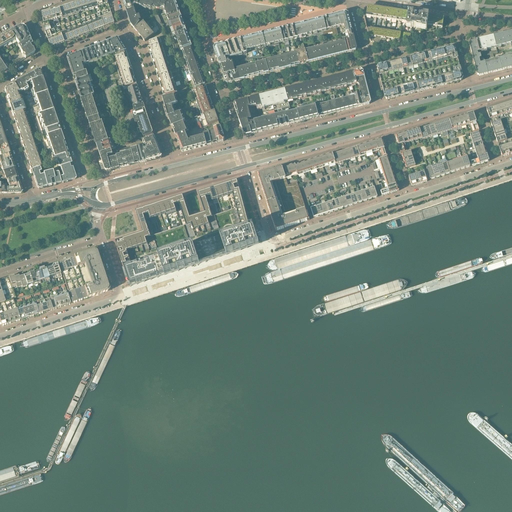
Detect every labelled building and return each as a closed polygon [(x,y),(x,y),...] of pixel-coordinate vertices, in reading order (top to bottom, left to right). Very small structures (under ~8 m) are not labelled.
[(85,0),(80,2),(83,11),(84,13),(89,11),(85,0)] [(90,0),(86,0),(85,0),(89,11),(94,9),(93,8),(90,0)] [(96,0),(90,0),(93,8),(94,8),(98,7),(96,0)] [(136,16),(134,7),(133,4),(135,4),(136,5),(138,6),(140,0),(122,0),(131,25),(134,29),(137,27),(140,23),(139,20),(140,20),(139,15),(138,16),(136,16)] [(179,12),(175,0),(174,0),(140,0),(138,6),(142,7),(142,6),(147,8),(147,7),(151,9),(153,6),(155,10),(165,11),(165,10),(167,16),(179,12)] [(75,3),(70,5),(73,15),(78,14),(78,13),(75,3)] [(70,5),(65,6),(68,17),(73,15),(70,5)] [(65,6),(60,8),(62,17),(63,19),(68,18),(68,17),(65,6)] [(367,6),(367,8),(367,11),(362,10),(364,16),(406,22),(406,26),(417,27),(421,27),(421,28),(427,29),(427,26),(437,27),(436,30),(442,29),(444,18),(423,14),(423,16),(413,15),(414,13),(367,6)] [(43,13),(42,14),(42,15),(44,23),(45,31),(45,32),(49,30),(51,30),(51,29),(49,22),(46,12),(43,13)] [(167,16),(165,17),(167,23),(169,22),(181,18),(179,12),(167,16)] [(352,31),(348,14),(345,12),(337,14),(341,26),(343,34),(346,33),(348,32),(352,31)] [(341,26),(337,14),(319,19),(323,36),(337,33),(336,28),(341,26)] [(106,16),(101,18),(105,27),(110,25),(106,16)] [(105,27),(101,18),(96,20),(100,29),(105,27)] [(169,22),(167,23),(171,33),(174,32),(185,28),(181,18),(169,22)] [(324,39),(323,36),(319,19),(308,22),(311,34),(313,42),(324,39)] [(92,22),(91,22),(95,31),(100,29),(96,20),(92,22)] [(91,21),(86,23),(86,24),(90,33),(95,31),(91,22),(91,21)] [(138,34),(147,27),(143,22),(137,27),(134,29),(138,34)] [(311,34),(308,22),(296,25),(299,37),(308,35),(311,34)] [(86,24),(81,26),(85,35),(90,33),(86,24)] [(81,26),(76,28),(80,37),(85,35),(81,26)] [(29,38),(25,29),(20,27),(16,29),(10,31),(15,40),(19,45),(29,38)] [(142,38),(151,31),(147,27),(138,34),(142,38)] [(379,29),(367,27),(369,35),(378,37),(379,29)] [(76,28),(71,30),(75,39),(80,37),(76,28)] [(174,32),(171,33),(173,38),(176,37),(187,33),(185,28),(174,32)] [(289,39),(286,28),(281,29),(284,41),(289,39)] [(284,41),(281,29),(262,34),(265,45),(282,41),(284,41)] [(390,31),(379,29),(378,37),(388,38),(390,31)] [(49,30),(45,32),(48,39),(51,47),(53,48),(56,46),(51,36),(49,30)] [(65,30),(60,32),(65,43),(70,41),(66,32),(65,30)] [(66,32),(70,41),(75,39),(71,30),(66,32)] [(15,40),(10,31),(5,34),(11,42),(15,40)] [(147,41),(154,35),(151,31),(142,38),(145,42),(146,41),(147,41)] [(357,49),(352,31),(348,32),(349,36),(349,37),(349,39),(352,52),(356,51),(357,49)] [(411,34),(390,31),(388,38),(400,40),(410,37),(411,34)] [(511,31),(507,33),(493,36),(495,48),(506,45),(511,43),(511,31)] [(60,32),(56,34),(60,45),(65,43),(60,32)] [(176,37),(173,38),(175,43),(178,42),(189,38),(187,33),(176,37)] [(11,42),(5,34),(1,36),(7,44),(11,42)] [(56,34),(51,36),(56,46),(60,45),(56,34)] [(265,45),(262,34),(243,39),(246,50),(265,45)] [(495,48),(493,36),(478,40),(481,51),(495,48)] [(352,52),(349,39),(349,37),(344,38),(344,41),(345,41),(348,53),(352,52)] [(29,46),(31,45),(29,38),(19,45),(18,46),(19,45),(22,50),(21,51),(29,46)] [(164,53),(161,43),(160,38),(146,43),(147,44),(149,43),(150,47),(148,47),(149,51),(148,52),(149,54),(150,54),(151,57),(164,53)] [(178,42),(175,43),(177,50),(180,49),(181,52),(182,51),(192,48),(190,43),(189,38),(178,42)] [(117,39),(110,41),(113,50),(123,46),(119,39),(117,39)] [(246,53),(246,50),(243,39),(237,40),(241,53),(241,54),(246,53)] [(348,53),(345,41),(344,41),(327,45),(326,39),(320,40),(320,44),(323,43),(324,46),(305,51),(308,63),(348,53)] [(237,40),(231,42),(235,55),(241,53),(237,40)] [(110,41),(106,43),(110,54),(114,53),(113,50),(110,41)] [(483,75),(480,63),(478,58),(480,57),(480,55),(477,55),(474,41),(470,42),(469,44),(475,67),(477,75),(479,76),(483,75)] [(235,55),(231,42),(215,46),(213,49),(217,60),(225,57),(235,55)] [(102,45),(106,56),(106,57),(109,56),(109,55),(110,54),(106,43),(102,45)] [(102,45),(97,46),(102,58),(106,56),(102,45)] [(29,46),(21,51),(20,51),(23,55),(24,56),(24,57),(25,59),(34,53),(32,49),(29,46)] [(102,58),(97,46),(93,48),(97,60),(101,58),(102,58)] [(126,52),(123,46),(113,50),(114,53),(115,54),(117,53),(118,54),(126,52)] [(97,60),(93,48),(89,50),(93,61),(97,60)] [(192,48),(182,51),(184,57),(194,54),(192,48)] [(308,63),(305,51),(305,49),(296,51),(296,53),(300,65),(302,65),(302,64),(304,63),(304,64),(308,63)] [(93,61),(89,50),(85,51),(89,63),(91,62),(93,61)] [(80,53),(82,59),(83,61),(84,64),(89,63),(85,51),(80,53)] [(129,61),(129,60),(129,59),(128,58),(126,52),(118,54),(118,55),(115,56),(117,63),(115,64),(117,68),(130,64),(129,61)] [(68,58),(67,59),(69,63),(82,59),(80,53),(68,58)] [(168,63),(166,58),(164,53),(151,57),(152,61),(152,62),(152,63),(153,63),(154,67),(168,63)] [(300,65),(296,53),(291,55),(286,56),(285,53),(283,54),(284,56),(269,60),(265,61),(266,62),(259,64),(258,59),(255,60),(256,65),(252,66),(251,63),(246,64),(247,67),(237,69),(238,72),(240,81),(300,65)] [(194,54),(184,57),(186,63),(196,59),(194,54)] [(511,54),(494,59),(497,71),(511,67),(511,54)] [(226,61),(226,60),(225,57),(217,60),(223,75),(231,73),(235,72),(233,66),(234,65),(233,62),(232,63),(232,62),(229,63),(229,60),(226,61)] [(451,73),(454,73),(454,69),(460,68),(459,66),(458,59),(451,61),(450,57),(447,58),(442,59),(437,61),(433,62),(428,63),(423,64),(418,66),(413,67),(408,68),(403,69),(398,71),(393,72),(389,73),(384,74),(379,76),(381,84),(383,91),(388,90),(392,88),(397,87),(402,86),(407,85),(412,83),(417,82),(422,81),(427,80),(432,78),(436,77),(441,76),(446,75),(451,73)] [(84,72),(82,66),(81,62),(83,61),(82,59),(69,63),(73,76),(84,72)] [(196,59),(186,63),(188,68),(198,65),(196,59)] [(497,71),(494,59),(480,63),(483,75),(497,71)] [(168,63),(154,67),(155,71),(155,73),(156,73),(157,77),(171,73),(168,63)] [(130,64),(117,68),(120,78),(133,74),(132,71),(133,70),(132,68),(131,68),(130,64)] [(198,65),(188,68),(192,79),(202,75),(198,65)] [(460,68),(454,69),(454,73),(456,72),(458,81),(461,81),(463,79),(460,68)] [(38,70),(33,73),(36,79),(42,77),(40,71),(38,70)] [(361,70),(354,72),(356,79),(364,77),(363,72),(361,70)] [(88,77),(87,73),(86,72),(84,72),(73,76),(75,82),(88,77)] [(240,81),(238,72),(235,72),(231,73),(233,82),(240,81)] [(358,84),(356,79),(354,72),(338,76),(341,87),(352,85),(352,86),(358,84)] [(36,79),(33,73),(22,79),(25,85),(29,82),(36,79)] [(171,73),(157,77),(159,81),(158,81),(158,83),(159,83),(161,87),(174,82),(171,73)] [(231,73),(223,75),(226,83),(228,84),(233,82),(231,73)] [(133,74),(120,78),(123,88),(136,84),(135,80),(136,79),(136,78),(134,78),(133,74)] [(202,75),(192,79),(195,88),(205,84),(202,75)] [(92,83),(90,76),(88,77),(75,82),(77,88),(92,83)] [(47,92),(45,86),(42,77),(36,79),(29,82),(30,86),(32,86),(33,87),(30,88),(33,96),(35,95),(47,92)] [(364,77),(356,79),(358,84),(359,84),(360,88),(367,87),(364,77)] [(27,89),(25,85),(22,79),(17,81),(23,90),(25,93),(27,92),(26,90),(27,89)] [(328,79),(314,82),(317,94),(331,90),(328,79)] [(17,81),(13,84),(18,92),(23,90),(17,81)] [(91,89),(97,87),(98,85),(97,81),(92,83),(77,88),(79,93),(91,89)] [(174,82),(161,87),(162,90),(161,91),(161,92),(162,93),(163,93),(164,97),(177,92),(174,82)] [(314,82),(300,86),(303,97),(303,98),(304,98),(304,97),(317,94),(314,82)] [(13,84),(5,89),(4,91),(6,96),(17,92),(18,92),(13,84)] [(153,134),(137,86),(124,91),(131,112),(135,111),(136,114),(133,115),(133,116),(133,118),(135,122),(136,124),(136,125),(138,124),(140,129),(141,129),(141,131),(140,131),(142,136),(143,135),(144,138),(152,135),(153,134)] [(194,90),(193,91),(194,96),(208,91),(206,86),(194,90)] [(300,86),(286,90),(289,101),(298,98),(298,99),(299,99),(299,98),(303,97),(300,86)] [(367,87),(360,88),(361,93),(360,93),(363,106),(369,104),(370,102),(367,87)] [(93,95),(91,89),(79,93),(81,99),(92,95),(93,95)] [(289,101),(286,90),(263,95),(267,109),(269,108),(269,106),(288,101),(289,101)] [(208,91),(194,96),(198,106),(211,101),(210,98),(210,97),(210,95),(209,95),(208,91)] [(17,92),(6,96),(7,100),(19,97),(17,92)] [(47,92),(35,95),(36,98),(34,99),(35,103),(37,102),(38,105),(50,101),(47,92)] [(354,95),(355,95),(358,107),(363,106),(360,93),(354,95)] [(96,108),(92,95),(81,99),(85,111),(96,108)] [(179,108),(178,104),(178,103),(177,103),(175,96),(176,96),(175,95),(164,98),(163,99),(168,117),(181,112),(179,108),(180,108),(179,108)] [(267,109),(263,95),(259,96),(262,110),(267,109)] [(358,107),(355,95),(346,98),(349,110),(358,107)] [(262,110),(259,96),(248,99),(250,106),(256,105),(257,109),(260,108),(261,111),(262,110)] [(19,97),(7,100),(9,105),(22,101),(21,99),(20,99),(19,97)] [(349,110),(346,98),(337,100),(340,112),(349,110)] [(251,119),(248,107),(250,106),(248,99),(235,103),(233,105),(239,122),(248,120),(251,119)] [(324,116),(321,104),(320,99),(315,100),(316,103),(316,104),(319,117),(324,116)] [(340,112),(337,100),(329,102),(332,114),(340,112)] [(22,101),(9,105),(12,114),(23,110),(25,110),(24,108),(23,108),(21,103),(22,103),(22,101)] [(53,109),(50,101),(38,105),(41,113),(53,109)] [(212,105),(211,101),(198,106),(201,115),(203,115),(214,111),(213,107),(214,106),(213,105),(212,105)] [(289,107),(288,101),(269,106),(269,108),(267,109),(262,110),(263,113),(268,112),(274,111),(279,109),(283,108),(285,108),(289,107)] [(332,114),(329,102),(321,104),(324,116),(332,114)] [(319,117),(316,104),(316,103),(301,107),(305,121),(319,117)] [(301,107),(290,109),(286,110),(287,112),(290,125),(305,121),(301,107)] [(99,115),(96,108),(85,111),(87,119),(99,115)] [(495,118),(492,108),(486,110),(490,120),(495,118)] [(53,109),(41,113),(38,114),(39,117),(41,116),(42,119),(54,115),(53,109)] [(23,110),(12,114),(14,119),(25,115),(23,110)] [(290,125),(287,112),(286,110),(286,111),(281,113),(281,114),(285,126),(290,125)] [(214,111),(203,115),(205,120),(216,116),(214,111)] [(181,112),(168,117),(172,127),(185,121),(181,112)] [(511,112),(507,114),(502,115),(497,117),(495,118),(490,120),(491,124),(500,121),(502,126),(503,131),(505,136),(507,141),(497,144),(499,148),(504,146),(507,145),(511,144),(511,143),(511,112)] [(479,130),(473,113),(467,115),(470,124),(472,133),(479,130)] [(281,114),(276,115),(279,127),(285,126),(281,114)] [(25,115),(14,119),(15,123),(26,119),(25,115)] [(54,115),(42,119),(40,119),(40,122),(43,121),(44,124),(41,125),(43,130),(58,125),(54,115)] [(99,116),(99,115),(87,119),(90,126),(100,122),(98,116),(99,116)] [(279,127),(276,115),(270,117),(274,129),(279,127)] [(216,116),(205,120),(207,126),(212,124),(218,122),(216,116)] [(270,117),(269,117),(260,119),(263,132),(274,129),(270,117)] [(248,120),(239,122),(244,135),(246,136),(263,132),(260,119),(257,120),(257,118),(254,119),(254,122),(248,123),(248,120)] [(26,119),(15,123),(16,127),(28,123),(26,119)] [(453,130),(450,121),(449,120),(444,121),(447,132),(453,130)] [(100,122),(90,126),(91,130),(92,133),(94,137),(95,141),(96,145),(110,140),(110,138),(107,139),(106,134),(108,133),(108,132),(107,131),(107,129),(104,130),(102,124),(105,123),(104,121),(100,122)] [(447,132),(444,121),(439,123),(443,133),(447,132)] [(183,122),(172,127),(175,136),(188,130),(185,123),(183,124),(183,122)] [(28,123),(16,127),(18,132),(29,128),(28,123)] [(443,133),(439,123),(434,124),(438,135),(443,133)] [(438,135),(434,124),(429,126),(433,137),(438,135)] [(58,125),(43,130),(44,132),(47,131),(48,135),(60,131),(58,125)] [(433,137),(429,126),(424,128),(428,138),(433,137)] [(503,131),(502,126),(493,129),(494,134),(503,131)] [(224,139),(222,132),(220,127),(214,129),(214,130),(214,131),(211,132),(214,144),(223,142),(224,139)] [(424,128),(419,129),(422,138),(422,140),(428,138),(424,128)] [(191,140),(189,135),(188,130),(175,136),(180,147),(191,142),(191,140)] [(60,131),(48,135),(45,135),(46,138),(49,137),(50,140),(47,141),(48,144),(50,143),(51,146),(64,142),(60,131)] [(214,144),(211,132),(210,131),(208,131),(209,133),(203,134),(204,136),(207,146),(214,144)] [(31,132),(19,136),(21,140),(32,136),(31,132)] [(407,151),(405,144),(402,134),(395,136),(401,153),(407,151)] [(32,136),(21,140),(22,144),(33,141),(32,136)] [(207,146),(204,136),(191,140),(191,142),(193,149),(207,146)] [(460,136),(417,150),(424,172),(427,181),(429,180),(470,167),(464,147),(463,144),(460,136)] [(507,141),(505,136),(496,139),(497,144),(507,141)] [(144,150),(144,153),(147,161),(161,158),(162,156),(159,149),(154,137),(144,141),(146,146),(147,149),(144,150)] [(115,149),(114,146),(113,142),(112,139),(110,140),(96,145),(99,154),(111,150),(114,149),(115,149)] [(382,139),(373,142),(377,151),(378,151),(385,148),(382,139)] [(33,141),(22,144),(24,149),(35,145),(37,145),(36,143),(34,143),(33,141)] [(64,142),(51,146),(49,147),(50,149),(52,148),(54,152),(51,153),(52,155),(54,154),(55,157),(67,153),(64,142)] [(193,149),(191,142),(180,147),(181,151),(183,152),(193,149)] [(377,151),(373,142),(357,147),(360,157),(377,151)] [(35,145),(24,149),(25,153),(36,150),(35,145)] [(147,161),(144,153),(144,150),(143,148),(143,146),(131,150),(132,152),(133,156),(135,164),(147,161)] [(507,156),(504,146),(499,148),(502,157),(507,156)] [(387,155),(385,148),(378,151),(380,158),(387,155)] [(135,164),(133,156),(132,152),(120,154),(121,155),(116,156),(117,157),(119,168),(135,164)] [(67,153),(55,157),(53,158),(54,161),(56,160),(57,163),(69,159),(67,153)] [(117,157),(116,156),(116,153),(113,154),(101,158),(105,171),(107,172),(119,168),(117,157)] [(1,157),(0,157),(0,164),(2,172),(14,168),(10,154),(1,157)] [(39,158),(38,154),(27,158),(28,162),(39,158)] [(317,169),(335,163),(332,155),(333,155),(332,154),(314,160),(317,169)] [(489,161),(487,155),(477,158),(470,160),(472,166),(472,167),(489,161)] [(388,157),(375,161),(377,166),(380,165),(389,162),(388,157)] [(39,158),(28,162),(30,166),(40,163),(39,158)] [(69,159),(57,163),(56,164),(58,170),(60,169),(61,172),(72,168),(69,159)] [(314,160),(295,166),(298,174),(297,174),(298,175),(317,169),(314,160)] [(40,163),(30,166),(31,171),(39,168),(44,166),(43,164),(41,165),(40,163)] [(298,174),(295,166),(295,165),(282,169),(285,178),(297,174),(298,174)] [(309,220),(297,182),(288,186),(285,178),(282,169),(282,167),(257,174),(267,203),(276,231),(309,220)] [(2,172),(0,172),(0,180),(5,180),(5,181),(6,180),(17,177),(14,168),(2,172)] [(40,173),(39,168),(31,171),(37,188),(39,189),(47,187),(43,175),(39,177),(38,173),(40,173)] [(72,168),(61,172),(62,174),(60,175),(61,177),(74,173),(72,168)] [(60,184),(58,176),(58,173),(57,173),(54,174),(54,171),(52,172),(52,171),(50,172),(50,173),(45,174),(45,173),(43,174),(43,175),(47,187),(60,184)] [(424,172),(419,174),(422,183),(427,182),(427,181),(424,172)] [(74,173),(61,177),(60,175),(58,176),(60,184),(75,180),(76,178),(74,173)] [(422,183),(419,174),(414,176),(417,185),(422,183)] [(417,185),(414,176),(409,177),(412,187),(417,185)] [(17,177),(6,180),(8,185),(19,181),(17,177)] [(237,180),(198,193),(204,213),(190,217),(182,196),(136,211),(143,233),(115,242),(130,287),(164,276),(165,277),(200,265),(199,264),(226,255),(226,256),(259,245),(253,228),(250,229),(248,223),(247,219),(247,217),(246,213),(244,206),(243,202),(241,194),(240,190),(237,180)] [(122,199),(163,190),(161,183),(121,193),(122,199)] [(399,191),(397,184),(387,187),(389,194),(399,191)] [(389,194),(387,187),(380,190),(382,196),(382,197),(389,194)] [(374,188),(369,189),(372,199),(377,197),(374,188)] [(343,208),(340,199),(335,201),(338,210),(343,209),(343,208)] [(319,217),(316,207),(310,209),(314,218),(319,217)] [(109,288),(97,252),(97,251),(97,250),(96,250),(95,250),(94,250),(79,254),(74,256),(78,267),(72,269),(67,270),(67,272),(62,273),(68,293),(73,291),(79,289),(84,287),(88,298),(107,291),(108,291),(109,291),(109,290),(109,289),(109,288)] [(78,267),(74,256),(69,258),(72,269),(78,267)] [(72,269),(69,258),(63,260),(64,261),(67,270),(72,269)] [(67,272),(67,270),(64,261),(59,263),(59,264),(62,273),(67,272)] [(52,266),(51,267),(54,276),(55,279),(61,277),(57,265),(57,264),(52,265),(52,266)] [(44,267),(39,269),(39,271),(42,280),(43,283),(50,281),(49,278),(46,269),(44,269),(44,267)] [(51,267),(46,269),(49,278),(54,276),(51,267)] [(42,280),(39,271),(34,273),(37,282),(39,281),(40,281),(42,280)] [(38,285),(37,282),(34,273),(32,273),(32,272),(29,273),(29,274),(32,283),(33,286),(38,285)] [(32,283),(29,274),(23,276),(27,285),(32,283)] [(27,286),(27,285),(23,276),(21,277),(21,275),(18,276),(22,287),(22,288),(27,286)] [(17,288),(14,277),(13,276),(9,278),(13,290),(17,288)] [(88,298),(84,287),(79,289),(82,300),(88,298)] [(82,300),(79,289),(73,291),(77,301),(82,300)] [(66,291),(61,293),(62,295),(65,305),(70,304),(66,291)] [(77,301),(73,291),(68,293),(72,303),(77,301)] [(57,294),(52,296),(53,298),(56,308),(61,307),(58,296),(57,294)] [(38,300),(39,302),(42,313),(47,311),(44,301),(43,299),(38,300)] [(20,306),(21,308),(24,319),(29,317),(26,307),(25,305),(20,306)] [(16,310),(11,311),(15,322),(20,320),(16,310)] [(11,311),(7,313),(10,323),(15,322),(11,311)] [(7,313),(2,314),(6,325),(10,323),(7,313)]
